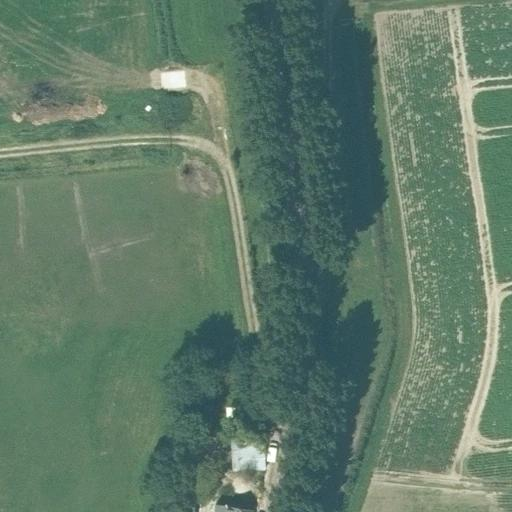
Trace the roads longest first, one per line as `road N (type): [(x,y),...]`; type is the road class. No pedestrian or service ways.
road 1 (track): [(285,461),(268,419),(233,175),(214,144),(0,160)]
road 2 (unclassified): [(274,511),(305,337),(294,162),(271,0)]
